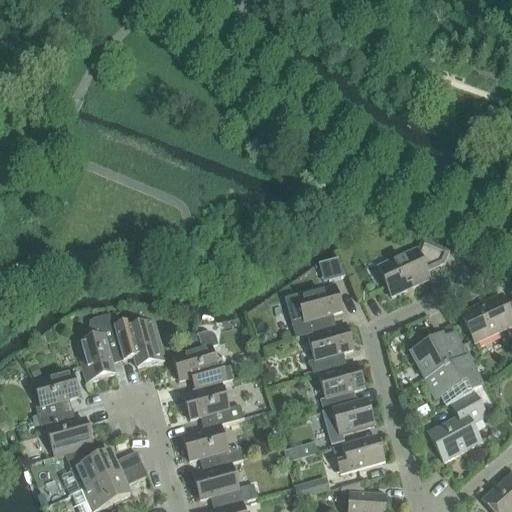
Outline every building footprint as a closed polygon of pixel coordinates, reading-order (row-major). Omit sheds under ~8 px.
[(444,268),(450,255),(422,242),(418,252),(378,271),(391,300),(429,282),(426,276),(444,268)] [(335,282),(346,279),(338,262),(330,264),(335,282)] [(296,299),(284,302),(292,328),(296,342),(307,338),(307,337),(331,330),(328,319),(342,315),(335,288),(296,299)] [(461,317),(475,347),(511,329),(511,322),(501,298),(461,317)] [(122,360),(114,331),(110,319),(89,324),(91,343),(76,347),(87,385),(114,378),(110,364),(122,360)] [(126,328),(114,331),(122,360),(133,357),(137,371),(164,364),(153,325),(128,333),(126,328)] [(313,378),(318,377),(318,376),(342,369),(339,358),(353,354),(346,327),(331,330),(307,337),(307,338),(314,363),(310,365),(313,378)] [(200,350),(172,358),(179,385),(193,381),(197,392),(197,393),(221,386),(221,387),(233,384),(229,370),(218,373),(211,350),(217,348),(216,342),(214,339),(212,337),(209,336),(205,336),(197,339),(200,350)] [(410,356),(425,382),(467,360),(461,349),(450,354),(442,339),(410,356)] [(467,360),(425,382),(435,402),(440,400),(446,410),(473,396),(481,391),(483,390),(472,369),(467,360)] [(324,416),(331,414),(353,408),(350,396),(364,392),(356,365),(342,369),(318,376),(318,377),(325,402),(320,403),(324,416)] [(35,411),(39,424),(68,416),(65,404),(79,400),(71,373),(33,384),(40,410),(35,411)] [(204,420),(207,431),(208,432),(221,428),(221,429),(244,422),(240,408),(228,412),(221,387),(221,386),(197,393),(197,392),(183,396),(190,423),(204,420)] [(486,420),(480,410),(489,405),(481,391),(473,396),(473,397),(451,409),(458,421),(429,437),(445,466),(480,446),(470,429),(486,420)] [(353,408),(331,414),(338,439),(374,429),(367,404),(353,408)] [(68,416),(39,424),(42,436),(47,435),(54,461),(93,450),(85,423),(71,427),(68,416)] [(203,461),(207,473),(231,466),(231,467),(243,464),(239,450),(228,453),(221,429),(221,428),(208,432),(207,431),(182,438),(189,465),(203,461)] [(338,467),(342,478),(385,466),(377,441),(342,451),(346,465),(338,467)] [(284,454),(287,466),(318,457),(315,446),(284,454)] [(71,473),(81,495),(142,467),(136,455),(114,465),(110,455),(71,473)] [(214,500),(217,511),(242,505),(247,504),(243,490),(238,492),(231,467),(231,466),(207,473),(193,477),(200,504),(214,500)] [(142,467),(81,495),(89,511),(101,511),(130,499),(125,489),(147,479),(142,467)] [(511,511),(511,478),(483,504),(490,511),(511,511)] [(348,511),(385,511),(386,501),(364,499),(365,484),(340,491),(340,498),(349,499),(348,511)]
